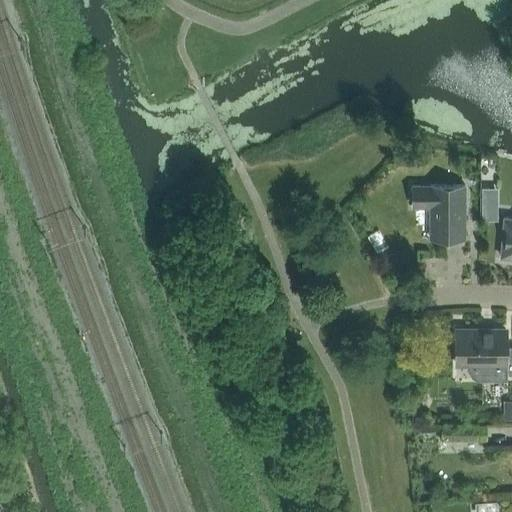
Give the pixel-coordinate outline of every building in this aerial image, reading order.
[(465,238),(465,185),(412,185),(412,206),(430,206),(430,238),(465,238)] [(482,220),(494,220),(494,194),(482,194),(482,220)] [(511,217),(504,217),(500,256),(511,257),(511,217)] [(507,380),(507,374),(511,374),(511,346),(506,346),(506,330),(456,330),(456,363),(466,363),(466,368),(471,377),(477,380),(507,380)] [(511,400),(503,400),(503,420),(511,419),(511,400)] [(486,438),(486,425),(442,425),(442,438),(486,438)] [(496,511),(496,500),(477,502),(477,511),(496,511)]
